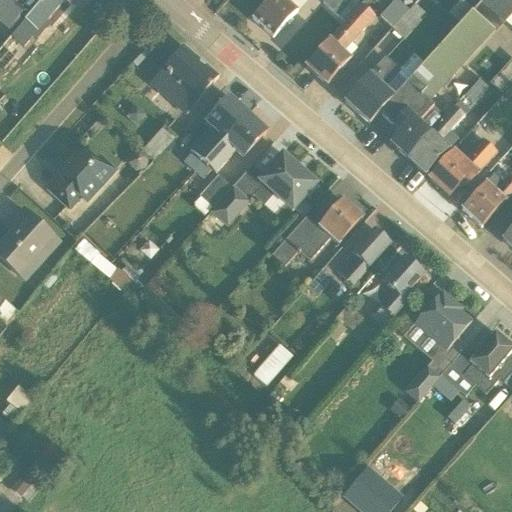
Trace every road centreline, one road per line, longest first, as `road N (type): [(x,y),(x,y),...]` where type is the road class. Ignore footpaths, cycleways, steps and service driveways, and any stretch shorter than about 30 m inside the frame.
road 1 (residential): [(166,0),(511,298)]
road 2 (residential): [(159,0),(0,181)]
